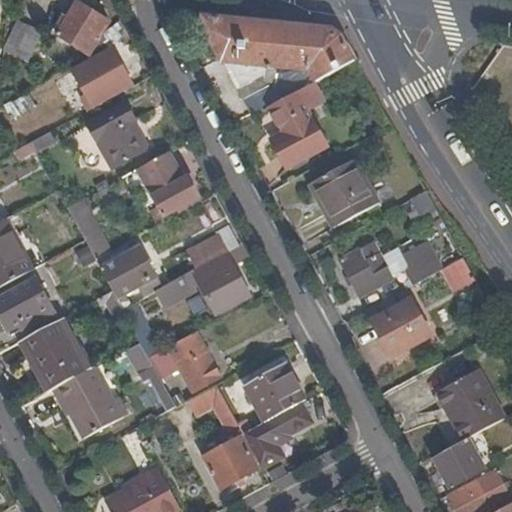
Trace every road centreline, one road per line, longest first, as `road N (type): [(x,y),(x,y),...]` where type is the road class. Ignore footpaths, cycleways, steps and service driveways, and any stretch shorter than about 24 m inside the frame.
road 1 (residential): [(378,447),(164,49),(150,0)]
road 2 (tertiary): [(415,110),(416,130),(511,270)]
road 3 (tertiary): [(511,237),(415,110)]
road 4 (residential): [(257,511),(378,447)]
